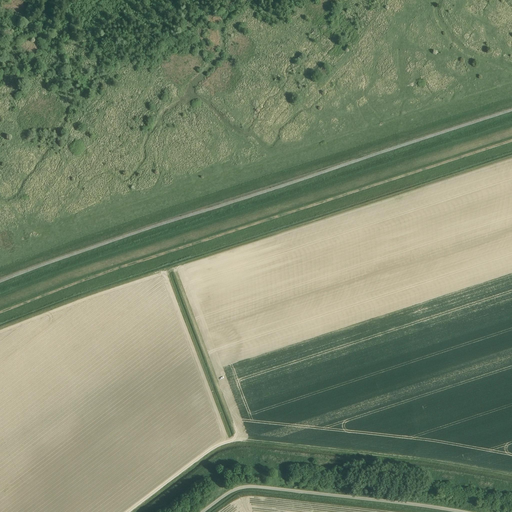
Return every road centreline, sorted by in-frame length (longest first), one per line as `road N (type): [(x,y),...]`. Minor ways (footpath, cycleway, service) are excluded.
road 1 (track): [(511,141),(0,312)]
road 2 (unclassified): [(450,511),(251,486)]
